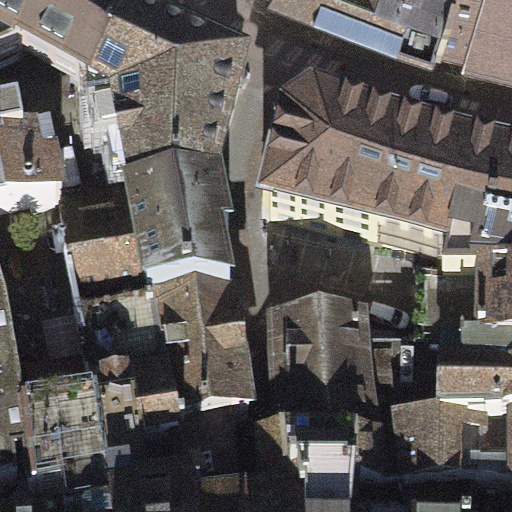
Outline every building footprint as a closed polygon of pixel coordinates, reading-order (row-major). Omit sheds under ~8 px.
[(136,208),(243,197),(262,92),(120,6),(110,0),(0,0),(0,52),(75,91),(120,117),(136,208)] [(436,17),(440,0),(364,0),(434,25),(436,17)] [(511,0),(440,0),(436,17),(470,26),(469,36),(511,44),(511,0)] [(465,263),(511,269),(511,149),(462,140),(308,91),(276,112),(251,213),(436,256),(433,276),(462,281),(465,263)] [(0,307),(10,308),(2,275),(0,269),(0,224),(63,202),(54,138),(27,145),(21,120),(0,124),(0,307)] [(238,511),(237,496),(243,197),(136,208),(61,216),(112,416),(121,511),(238,511)] [(462,281),(433,276),(429,349),(460,352),(511,352),(511,269),(465,263),(462,281)] [(31,428),(10,308),(0,307),(0,506),(41,496),(31,428)] [(499,420),(435,420),(436,371),(460,372),(460,352),(429,349),(369,349),(367,316),(266,322),(272,437),(256,440),(259,495),(248,496),(237,496),(238,511),(509,511),(511,491),(505,491),(505,420),(499,420)] [(511,352),(460,352),(460,372),(436,371),(435,420),(499,420),(505,420),(511,420),(511,352)] [(121,511),(112,416),(86,418),(31,428),(41,496),(43,511),(121,511)]
